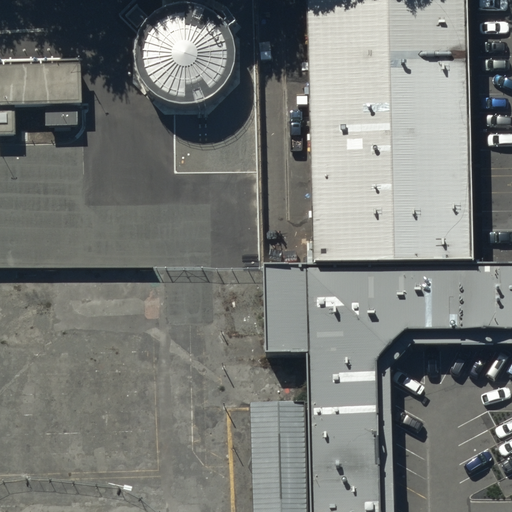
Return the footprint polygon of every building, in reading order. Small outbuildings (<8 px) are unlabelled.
[(49,0),(0,0),(0,36),(49,37),(49,0)] [(307,0),(314,287),(473,283),(466,0),(307,0)] [(81,77),(0,79),(0,145),(16,145),(15,120),(51,118),(52,126),(74,125),(74,117),(82,116),(81,77)] [(42,278),(58,277),(60,334),(142,333),(140,263),(60,265),(60,251),(41,251),(42,278)] [(314,287),(266,288),(268,369),(310,368),(312,511),(380,511),(378,380),(406,350),(511,347),(511,282),(473,283),(314,287)] [(308,511),(306,416),(251,417),(253,511),(308,511)]
